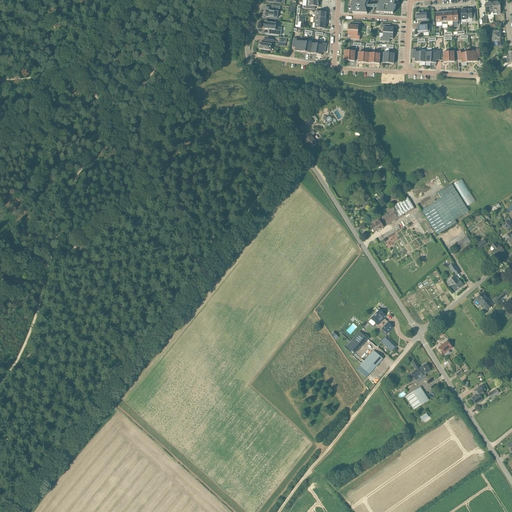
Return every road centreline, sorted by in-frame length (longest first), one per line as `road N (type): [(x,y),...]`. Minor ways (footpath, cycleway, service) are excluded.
road 1 (unclassified): [(419,334),(247,54)]
road 2 (track): [(419,334),(275,511)]
road 3 (unclassified): [(511,482),(419,334)]
road 4 (track): [(112,120),(199,6)]
road 5 (track): [(55,242),(70,190),(112,120)]
road 6 (track): [(48,270),(31,328),(0,384)]
road 7 (unclassified): [(419,334),(511,253)]
